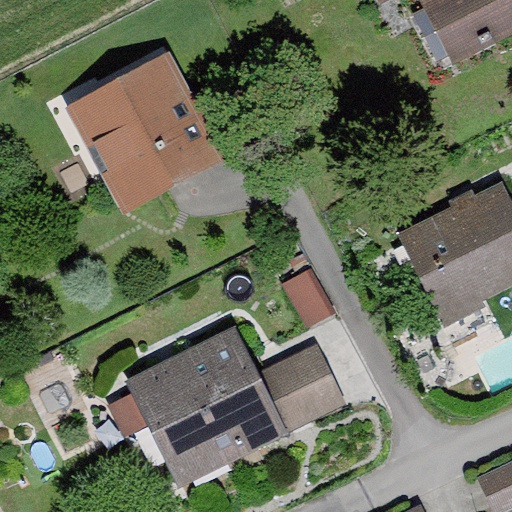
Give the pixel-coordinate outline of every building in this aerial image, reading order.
[(511,0),(446,0),(433,6),(462,67),(511,43),(511,0)] [(174,55),(70,111),(131,223),(235,168),(174,55)] [(511,193),(508,186),(399,239),(445,331),(511,297),(511,193)] [(310,261),(280,276),(310,333),(340,317),(310,261)] [(241,328),(131,381),(180,482),(337,407),(317,366),(270,389),(241,328)] [(493,508),(511,502),(511,457),(480,468),(493,508)] [(394,511),(431,511),(427,500),(394,511)]
